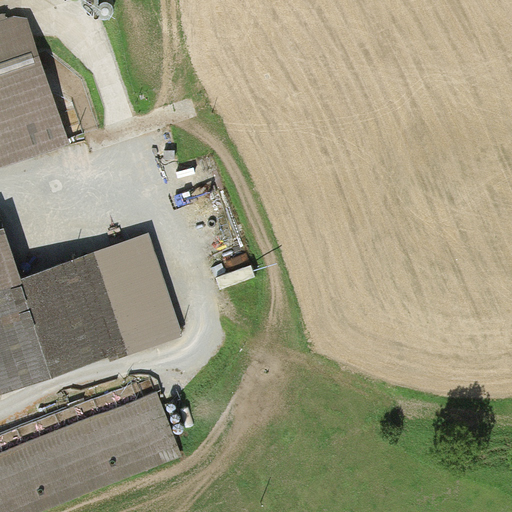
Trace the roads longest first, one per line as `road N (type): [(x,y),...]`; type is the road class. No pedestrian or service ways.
road 1 (unclassified): [(0,413),(179,352),(199,327),(196,288),(128,159),(85,51),(39,4),(25,0)]
road 2 (track): [(196,288),(271,356),(410,412),(511,426)]
road 3 (track): [(107,0),(166,90),(170,114),(117,130)]
road 4 (unknown): [(122,143),(0,180)]
